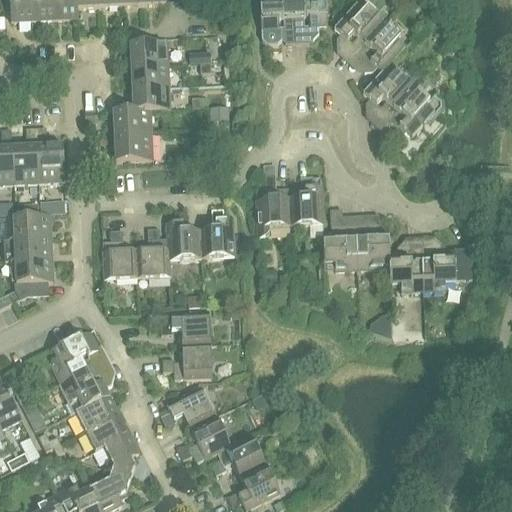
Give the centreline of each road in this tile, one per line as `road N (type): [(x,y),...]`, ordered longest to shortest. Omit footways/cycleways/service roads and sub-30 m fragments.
road 1 (residential): [(268,148),(281,89),(326,84),(352,108),(359,150),(381,170),(379,201)]
road 2 (residential): [(178,511),(184,509),(148,440),(123,359),(79,299)]
road 3 (residential): [(78,207),(214,197),(268,148)]
road 4 (residential): [(511,307),(468,444),(443,491)]
road 5 (residential): [(73,77),(100,76),(99,52),(114,36),(183,32),(182,0)]
road 6 (residential): [(268,148),(289,154),(319,147),(340,182),(379,201)]
road 7 (residential): [(78,207),(73,77)]
